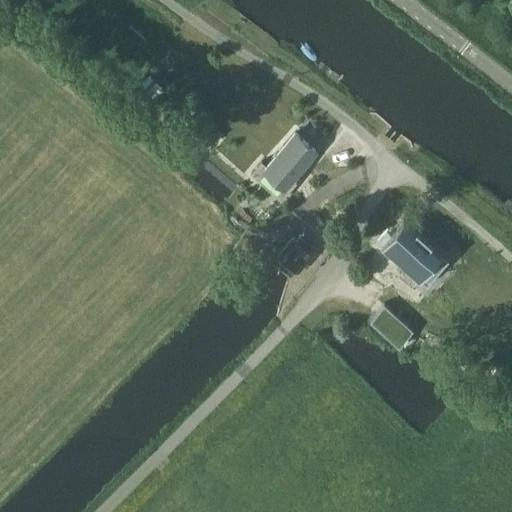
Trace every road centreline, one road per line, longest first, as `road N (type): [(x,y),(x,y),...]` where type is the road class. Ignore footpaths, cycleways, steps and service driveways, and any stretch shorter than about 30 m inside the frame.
road 1 (unclassified): [(101,511),(317,293),(393,164),(360,130),(286,79)]
road 2 (track): [(511,262),(393,164)]
road 3 (unclassified): [(511,85),(401,0)]
